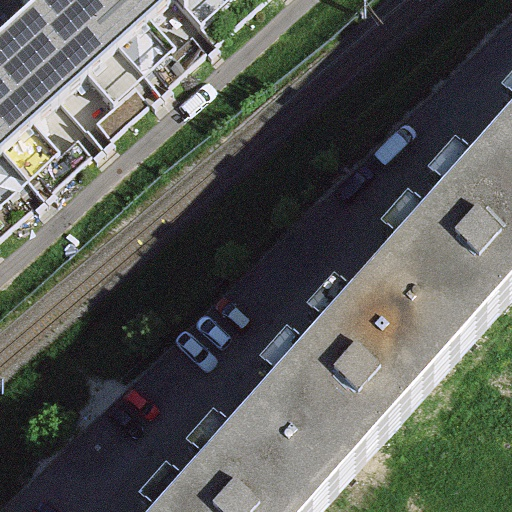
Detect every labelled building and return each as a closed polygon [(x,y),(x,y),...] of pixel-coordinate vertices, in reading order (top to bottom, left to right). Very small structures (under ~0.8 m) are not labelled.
[(0,162),(182,0),(55,0),(0,49),(0,162)] [(511,152),(487,179),(511,201),(511,152)] [(511,201),(487,179),(377,301),(459,375),(511,316),(511,201)] [(377,301),(268,430),(348,499),(459,375),(377,301)] [(268,430),(194,511),(336,511),(348,499),(268,430)]
